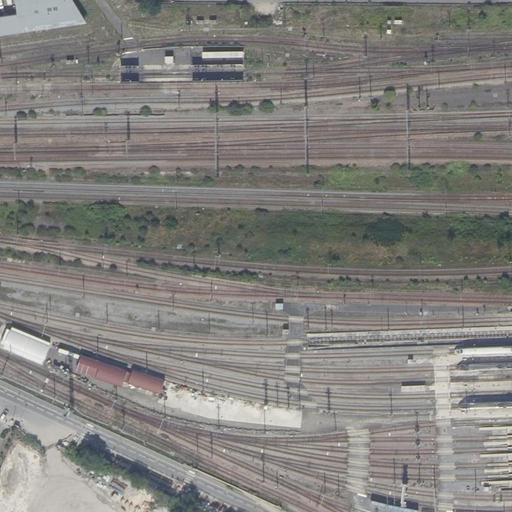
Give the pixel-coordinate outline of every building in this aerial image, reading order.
[(25,28),(85,19),(73,0),(32,0),(19,2),(21,13),(23,20),(25,28)] [(21,13),(0,16),(0,35),(26,32),(25,28),(23,20),(21,13)] [(141,59),(141,69),(188,68),(188,58),(141,59)] [(50,343),(8,328),(0,348),(42,365),(50,343)] [(121,387),(126,370),(80,356),(75,373),(121,387)] [(140,382),(141,371),(129,370),(128,380),(140,382)] [(169,386),(161,391),(170,405),(178,401),(169,386)] [(187,392),(181,398),(191,410),(198,404),(187,392)] [(43,453),(18,428),(14,436),(27,448),(24,452),(35,461),(43,453)] [(27,448),(14,436),(9,447),(21,455),(24,452),(27,448)]
